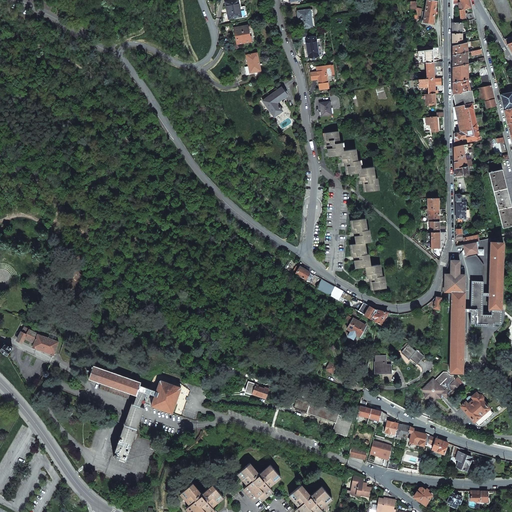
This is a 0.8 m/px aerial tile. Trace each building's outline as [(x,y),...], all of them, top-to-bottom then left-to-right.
[(236,0),(225,2),(229,19),(241,16),(237,0),(236,0)] [(428,0),(426,0),(423,23),(432,24),(436,1),(428,0)] [(469,0),(460,0),(461,2),(463,9),(464,9),(471,7),(470,2),(469,0)] [(299,17),(301,29),(312,27),(310,10),(298,11),(298,17),(299,17)] [(462,22),(452,23),(452,28),(452,34),(462,34),(462,22)] [(234,28),(237,44),(251,41),(248,25),(234,28)] [(305,40),(308,57),(319,56),(316,37),(308,38),(307,33),(299,34),(300,41),(305,40)] [(462,34),(452,34),(452,40),(452,46),(462,44),(462,34)] [(462,44),(452,46),(452,52),(453,55),(467,52),(467,42),(462,44)] [(422,56),(422,63),(425,63),(433,62),(433,61),(433,60),(439,60),(438,47),(424,49),(424,50),(419,51),(419,56),(422,56)] [(467,52),(453,55),(453,63),(453,67),(467,64),(467,53),(467,52)] [(249,66),(250,73),(251,72),(254,72),(255,76),(261,74),(260,70),(257,53),(246,55),(249,66)] [(434,78),(434,67),(441,67),(441,61),(433,62),(425,63),(426,79),(434,78)] [(467,64),(453,67),(453,75),(453,83),(467,79),(467,64)] [(318,79),(319,89),(328,88),(328,82),(332,82),(330,65),(316,67),(317,72),(311,73),(312,80),(318,79)] [(486,67),(478,69),(480,76),(488,74),(486,67)] [(488,74),(480,76),(482,87),(491,85),(488,74)] [(434,78),(426,79),(418,80),(418,87),(428,87),(428,94),(435,93),(437,93),(437,91),(435,91),(435,85),(434,80),(434,78)] [(467,79),(453,83),(453,92),(453,94),(454,94),(469,90),(470,90),(467,79)] [(482,87),(477,88),(479,99),(484,98),(493,96),(491,85),(482,87)] [(262,101),(274,117),(282,111),(276,103),(287,96),(281,87),(262,101)] [(469,90),(454,94),(456,106),(471,103),(469,93),(470,93),(469,90)] [(511,91),(500,95),(504,110),(511,107),(511,91)] [(436,105),(435,93),(428,94),(424,94),(425,98),(428,98),(428,101),(425,101),(425,105),(436,105)] [(484,98),(486,108),(491,107),(496,106),(493,96),(484,98)] [(134,103),(141,111),(147,105),(141,97),(134,103)] [(319,103),(321,116),(332,114),(330,101),(319,103)] [(455,107),(460,132),(457,133),(458,139),(459,141),(462,140),(462,139),(466,137),(467,142),(479,139),(477,128),(476,123),(476,122),(473,109),(472,103),(471,103),(456,106),(455,107)] [(362,180),(364,192),(377,190),(376,186),(378,186),(377,178),(373,178),(371,166),(358,168),(358,164),(360,164),(359,160),(355,160),(353,149),(341,150),(340,143),(337,143),(336,131),(323,133),(325,145),(327,145),(329,156),(341,155),(342,163),(345,162),(346,174),(359,172),(360,181),(362,180)] [(460,146),(453,147),(454,158),(454,168),(467,166),(463,147),(462,145),(460,146)] [(508,158),(500,160),(502,169),(509,196),(511,195),(511,172),(509,159),(508,158)] [(467,166),(454,168),(454,176),(463,174),(463,175),(468,174),(467,169),(467,166)] [(502,169),(488,172),(503,228),(511,225),(511,209),(509,196),(502,169)] [(460,194),(455,194),(456,219),(462,219),(466,218),(465,201),(461,201),(461,195),(460,194)] [(427,198),(428,210),(438,209),(438,198),(427,198)] [(428,210),(428,222),(439,222),(439,216),(438,209),(428,210)] [(369,278),(371,290),(384,288),(383,284),(385,284),(384,276),(382,276),(380,268),(378,268),(378,264),(368,266),(367,262),(369,262),(368,254),(366,254),(365,246),(363,247),(362,243),(369,242),(368,238),(370,238),(369,229),(366,230),(365,222),(363,222),(363,218),(350,220),(352,232),(354,232),(356,244),(350,244),(352,256),(354,256),(355,268),(365,266),(367,278),(369,278)] [(430,225),(430,232),(439,232),(439,230),(439,223),(439,222),(428,222),(428,225),(430,225)] [(439,248),(439,232),(430,232),(430,247),(431,248),(433,248),(433,253),(438,257),(440,258),(440,257),(443,249),(439,248)] [(477,235),(465,238),(463,238),(463,244),(478,241),(479,241),(477,235)] [(464,248),(465,255),(466,255),(476,253),(477,252),(478,251),(478,250),(478,241),(463,244),(464,248)] [(491,241),(488,310),(501,310),(504,241),(491,241)] [(451,307),(450,372),(463,372),(465,271),(464,269),(460,269),(460,260),(455,260),(451,260),(450,273),(445,273),(443,279),(442,292),(448,292),(452,292),(451,307)] [(300,266),(295,274),(305,279),(310,272),(301,267),(300,266)] [(316,288),(320,281),(312,277),(309,283),(316,288)] [(334,287),(321,280),(316,288),(329,295),(334,287)] [(329,295),(338,300),(343,291),(334,286),(334,287),(329,295)] [(369,306),(364,315),(371,319),(372,317),(376,310),(373,308),(369,306)] [(381,324),(387,312),(376,310),(372,317),(375,318),(374,320),(381,324)] [(344,321),(350,324),(353,318),(348,315),(344,321)] [(350,324),(347,329),(351,331),(356,334),(360,336),(366,326),(353,318),(350,324)] [(25,336),(35,341),(37,334),(37,333),(23,326),(17,339),(22,342),(25,336)] [(58,341),(37,334),(35,341),(33,346),(54,354),(58,341)] [(2,347),(0,349),(0,350),(7,356),(12,350),(11,350),(12,348),(12,347),(11,346),(10,346),(9,347),(5,344),(2,347)] [(408,344),(401,352),(408,358),(409,359),(410,358),(417,364),(424,356),(417,349),(416,351),(408,344)] [(374,362),(375,372),(378,372),(378,373),(387,373),(387,371),(392,371),(392,364),(386,364),(386,362),(386,359),(386,355),(375,355),(376,362),(374,362)] [(330,363),(326,369),(333,373),(337,366),(330,363)] [(142,402),(151,405),(156,390),(140,385),(141,382),(93,365),(89,378),(101,382),(99,388),(133,400),(135,394),(137,395),(134,403),(140,406),(142,402)] [(433,379),(422,389),(425,393),(425,398),(429,398),(433,401),(436,398),(441,398),(441,393),(446,398),(450,393),(454,393),(454,390),(459,385),(455,380),(455,375),(450,375),(447,372),(443,372),(435,380),(433,379)] [(161,380),(160,380),(156,390),(151,405),(172,413),(176,403),(177,398),(181,388),(180,387),(161,380)] [(265,398),(269,388),(248,382),(245,391),(265,398)] [(461,406),(474,421),(480,416),(489,408),(482,400),(483,399),(484,397),(482,395),(479,395),(478,395),(476,393),(472,397),(474,399),(467,405),(465,403),(461,406)] [(466,400),(465,403),(467,405),(474,399),(472,397),(469,397),(466,400)] [(307,412),(310,403),(297,398),(294,407),(307,412)] [(144,407),(140,406),(134,403),(131,403),(129,411),(127,416),(124,423),(113,455),(126,459),(141,417),(144,407)] [(310,403),(307,412),(335,422),(332,430),(345,435),(351,416),(310,403)] [(365,407),(359,405),(358,412),(358,414),(368,416),(370,408),(365,407)] [(375,410),(370,408),(368,416),(379,419),(381,411),(375,410)] [(489,408),(480,416),(484,422),(494,414),(489,408)] [(381,411),(379,419),(386,421),(387,415),(381,411)] [(113,419),(124,423),(127,416),(115,412),(113,419)] [(484,422),(480,416),(474,421),(479,427),(484,422)] [(395,434),(398,423),(387,420),(384,432),(395,434)] [(410,427),(398,423),(395,434),(399,435),(400,435),(401,435),(402,432),(408,434),(410,427)] [(414,428),(410,427),(408,434),(406,441),(416,443),(419,443),(419,444),(423,445),(423,444),(426,434),(413,431),(414,428)] [(436,438),(429,435),(427,443),(433,445),(436,438)] [(447,443),(436,438),(433,445),(432,448),(434,449),(434,450),(438,452),(438,451),(443,453),(447,443)] [(390,445),(373,440),(370,453),(387,458),(390,445)] [(465,449),(454,445),(453,450),(463,454),(465,449)] [(348,456),(360,459),(365,460),(367,450),(350,447),(348,456)] [(463,454),(453,450),(451,457),(459,460),(456,466),(466,470),(472,457),(463,454)] [(399,463),(388,461),(386,468),(397,470),(399,463)] [(282,477),(271,465),(262,473),(259,473),(251,463),(238,473),(248,485),(243,489),(253,500),(258,496),(262,501),(274,490),(271,486),(282,477)] [(419,467),(410,465),(408,472),(418,474),(419,467)] [(355,481),(352,480),(350,491),(356,492),(356,495),(360,496),(360,494),(368,496),(370,487),(362,486),(363,482),(355,481)] [(224,497),(214,485),(204,493),(202,493),(193,483),(181,493),(191,505),(186,509),(189,511),(217,511),(213,507),(224,497)] [(333,498),(322,486),(313,495),(311,494),(302,485),(290,495),(300,506),(295,510),(296,511),(324,511),(321,508),(333,498)] [(420,487),(414,496),(425,504),(432,494),(421,487),(420,487)] [(476,491),(471,491),(471,500),(476,500),(476,501),(481,501),(481,495),(481,493),(476,493),(476,491)] [(451,492),(448,501),(451,502),(451,504),(455,506),(456,507),(458,502),(460,503),(463,497),(461,496),(451,492)] [(295,510),(281,494),(260,511),(295,511),(296,511),(295,510)] [(379,498),(378,503),(371,502),(369,511),(376,511),(376,510),(380,511),(384,511),(385,511),(388,511),(387,511),(392,511),(393,510),(395,500),(390,499),(390,502),(387,501),(387,500),(384,499),(379,498)]
